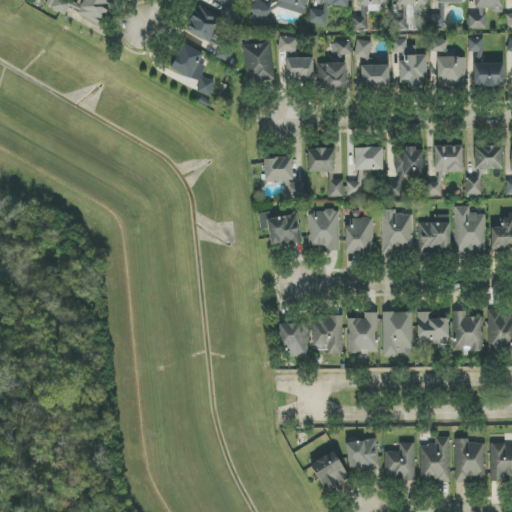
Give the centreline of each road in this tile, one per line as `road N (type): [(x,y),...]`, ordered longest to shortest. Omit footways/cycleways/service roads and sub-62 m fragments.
road 1 (residential): [(511,115),(287,121)]
road 2 (residential): [(511,280),(300,285)]
road 3 (tertiary): [(314,414),(511,405)]
road 4 (tertiary): [(511,378),(314,383)]
